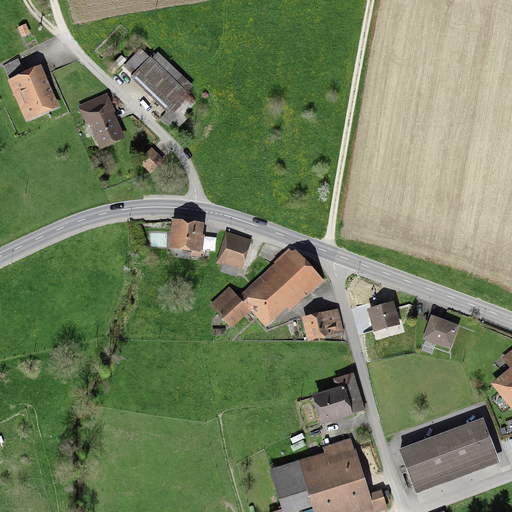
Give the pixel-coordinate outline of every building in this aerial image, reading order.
[(27,25),(18,28),(22,38),(31,34),(27,25)] [(132,79),(129,83),(165,117),(184,97),(139,55),(123,71),(132,79)] [(17,94),(46,80),(39,65),(10,78),(17,94)] [(46,80),(17,94),(30,121),(59,108),(46,80)] [(104,101),(78,113),(97,155),(123,143),(104,101)] [(150,150),(140,162),(152,173),(163,161),(150,150)] [(202,228),(170,225),(167,256),(199,259),(202,228)] [(250,244),(224,237),(216,268),(242,275),(250,244)] [(237,299),(247,311),(262,327),(281,310),(285,314),(319,281),(289,250),(237,299)] [(247,311),(237,299),(228,290),(212,305),(231,326),(247,311)] [(392,307),(365,314),(371,337),(398,330),(392,307)] [(338,310),(301,319),(307,343),(344,335),(338,310)] [(456,331),(428,321),(421,345),(448,354),(456,331)] [(511,373),(489,389),(511,418),(511,353),(502,362),(511,373)] [(336,392),(309,401),(318,429),(363,414),(351,377),(333,383),(336,392)] [(480,422),(397,452),(413,496),(496,466),(480,422)] [(322,458),(268,475),(280,511),(299,511),(309,509),(309,511),(386,511),(381,494),(367,498),(348,442),(320,451),(322,458)]
